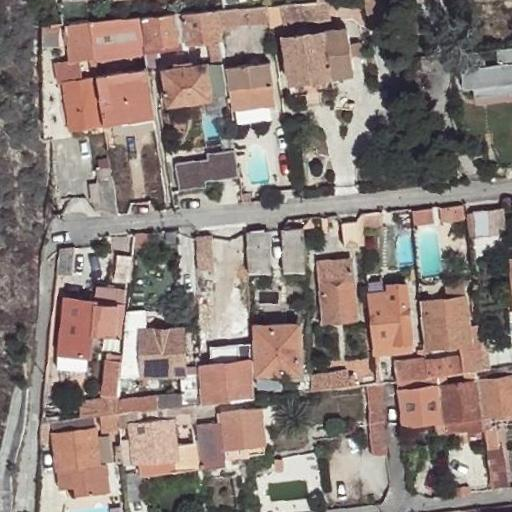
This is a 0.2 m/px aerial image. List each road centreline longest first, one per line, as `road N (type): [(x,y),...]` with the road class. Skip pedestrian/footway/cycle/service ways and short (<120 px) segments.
road 1 (residential): [(511,185),(56,226)]
road 2 (residential): [(27,511),(56,226)]
road 3 (residential): [(389,384),(401,509)]
